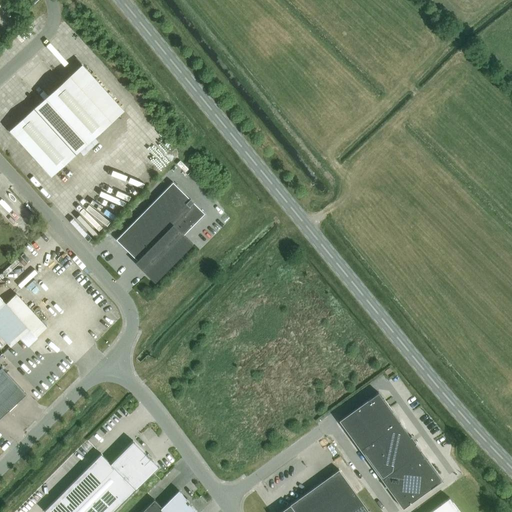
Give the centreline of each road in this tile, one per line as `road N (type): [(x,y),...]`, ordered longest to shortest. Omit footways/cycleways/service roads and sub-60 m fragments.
road 1 (primary): [(511,468),(119,0)]
road 2 (residential): [(113,358),(130,329),(130,310),(0,161)]
road 3 (unclassified): [(219,501),(329,425),(392,511)]
road 4 (unclassified): [(219,501),(113,358)]
road 5 (residential): [(0,470),(113,358)]
